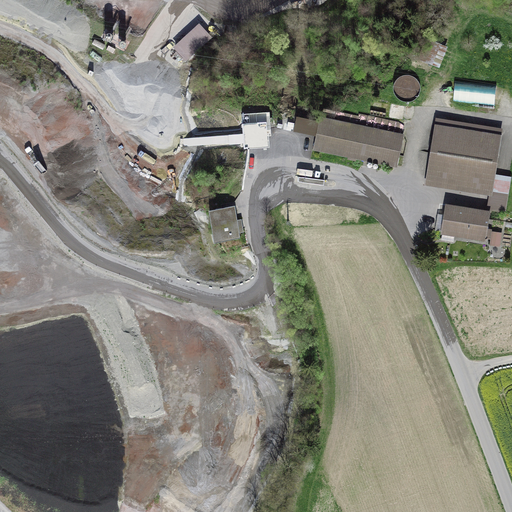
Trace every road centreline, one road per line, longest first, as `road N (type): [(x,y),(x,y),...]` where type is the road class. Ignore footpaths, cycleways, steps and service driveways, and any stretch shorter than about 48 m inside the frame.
road 1 (track): [(334,173),(277,169),(250,193),(273,312),(280,408),(231,511)]
road 2 (unclassified): [(511,508),(465,371),(397,219),(381,196),(334,173)]
